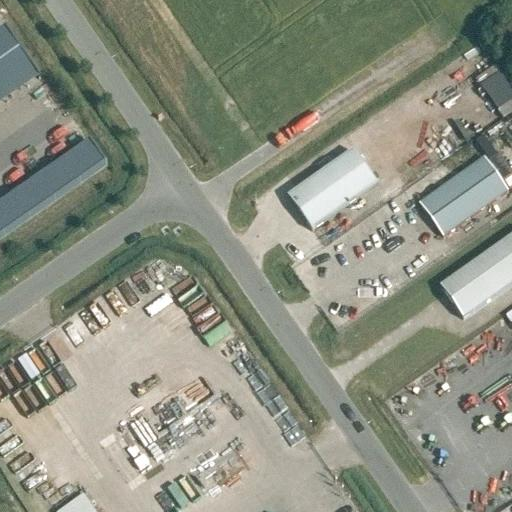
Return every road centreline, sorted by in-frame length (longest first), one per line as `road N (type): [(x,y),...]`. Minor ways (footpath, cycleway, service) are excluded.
road 1 (unclassified): [(411,511),(184,183)]
road 2 (unclassified): [(0,312),(184,183)]
road 3 (unclassified): [(184,183),(56,0)]
